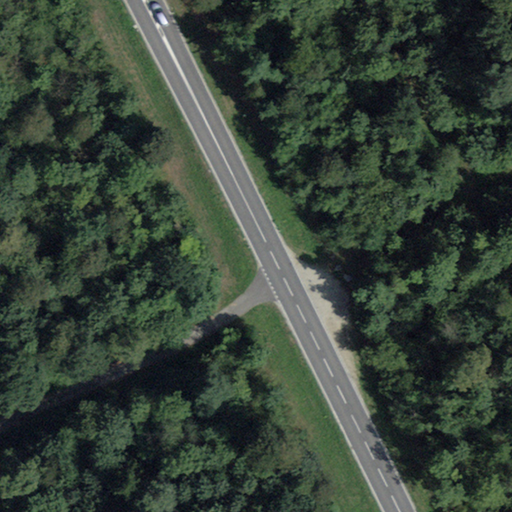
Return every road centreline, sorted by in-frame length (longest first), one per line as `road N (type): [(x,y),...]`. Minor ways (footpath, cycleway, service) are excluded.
road 1 (secondary): [(398,511),(144,0)]
road 2 (track): [(286,286),(0,433)]
